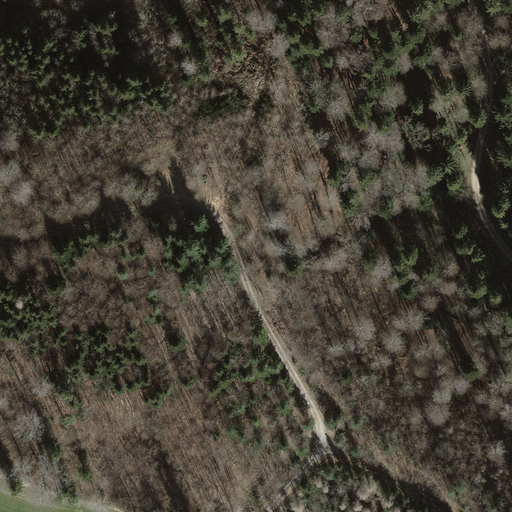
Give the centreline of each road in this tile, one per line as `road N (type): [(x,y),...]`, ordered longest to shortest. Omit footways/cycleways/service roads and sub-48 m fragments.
road 1 (track): [(0,242),(143,211),(196,205),(217,216),(326,448),(269,511)]
road 2 (track): [(511,256),(481,211),(474,183),(488,69),(469,0)]
road 3 (track): [(326,448),(450,511)]
